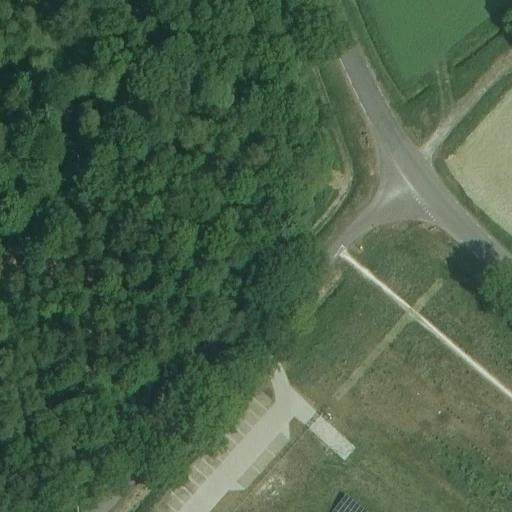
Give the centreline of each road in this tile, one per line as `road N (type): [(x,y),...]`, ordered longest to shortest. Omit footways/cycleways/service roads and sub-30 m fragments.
road 1 (residential): [(94,511),(409,159)]
road 2 (track): [(0,266),(45,209),(64,158),(66,108),(42,0)]
road 3 (tertiary): [(409,159),(327,0)]
road 4 (tertiary): [(511,271),(451,217),(409,159)]
